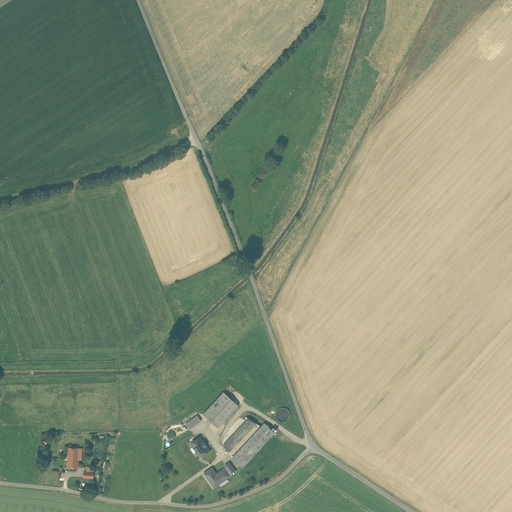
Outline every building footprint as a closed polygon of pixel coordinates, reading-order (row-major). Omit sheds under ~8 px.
[(224,392),(203,414),(218,427),(238,405),(224,392)] [(289,417),(290,415),(289,412),(288,410),(285,408),(283,408),(280,408),(278,410),(277,412),(276,415),(277,417),(278,420),(280,421),(283,421),(286,421),(288,419),(289,417)] [(201,421),(197,415),(186,424),(189,429),(201,421)] [(232,435),(223,445),(230,452),(256,423),(248,419),(233,435),(232,435)] [(264,423),(232,458),(242,467),(275,432),(264,423)] [(200,437),(190,443),(200,457),(210,450),(200,437)] [(76,447),(71,446),(69,448),(67,467),(77,468),(78,459),(81,459),(81,448),(77,448),(76,447)] [(216,474),(212,468),(204,473),(214,487),(231,475),(229,472),(230,471),(226,467),(216,474)]
